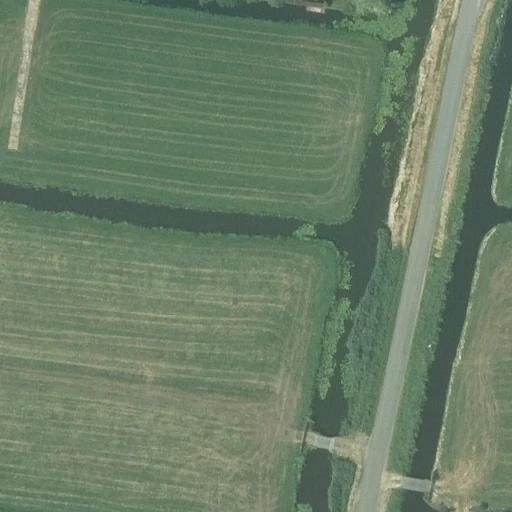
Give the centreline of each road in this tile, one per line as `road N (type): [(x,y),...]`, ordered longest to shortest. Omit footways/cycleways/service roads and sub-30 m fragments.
road 1 (unclassified): [(367,511),(474,0)]
road 2 (track): [(32,0),(9,156)]
road 3 (track): [(253,428),(379,453)]
